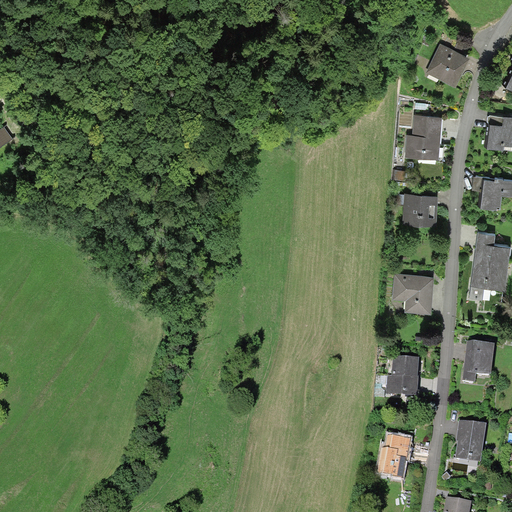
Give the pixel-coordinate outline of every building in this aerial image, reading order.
[(440,42),(426,71),(455,85),(464,68),(469,55),(440,42)] [(404,156),(439,159),(443,114),(413,112),(412,132),(406,132),(404,156)] [(511,115),(490,113),(486,146),(504,148),(505,143),(511,144),(511,115)] [(0,148),(15,138),(6,125),(0,129),(0,148)] [(405,170),(394,169),(393,178),(404,179),(405,170)] [(481,189),(479,205),(499,208),(501,194),(511,195),(511,179),(502,178),(502,177),(494,175),(494,178),(474,175),(472,188),(481,189)] [(426,193),(404,192),(403,222),(437,223),(437,193),(426,193)] [(469,297),(483,299),(504,288),(510,245),(494,242),(495,233),(478,230),(474,258),(469,297)] [(431,312),(434,274),(421,274),(395,272),(393,299),(407,300),(406,311),(431,312)] [(465,358),(463,381),(475,382),(476,373),(491,375),(495,344),(467,341),(465,358)] [(418,381),(419,377),(417,377),(418,359),(393,357),(392,377),(388,376),(387,393),(417,396),(418,381)] [(458,437),(455,458),(480,462),(485,425),(460,422),(458,437)] [(376,474),(402,478),(405,463),(407,463),(411,440),(388,435),(385,449),(381,448),(376,474)] [(447,497),(444,511),(469,511),(471,502),(458,500),(447,497)]
